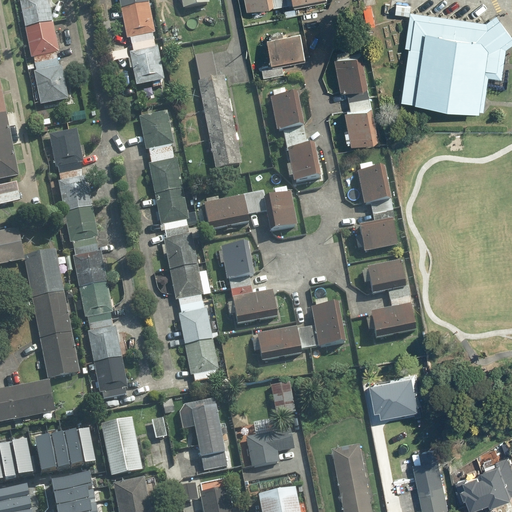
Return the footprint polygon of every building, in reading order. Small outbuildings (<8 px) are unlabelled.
[(17,0),(30,60),(33,59),(36,72),(33,73),(40,107),(68,102),(61,68),(58,69),(55,55),(58,54),(47,0),(17,0)] [(115,0),(117,11),(121,10),(125,41),(130,40),(132,53),(127,54),(130,72),(132,72),(134,88),(151,85),(152,89),(160,88),(159,83),(163,83),(158,49),(154,49),(152,36),(153,36),(147,0),(115,0)] [(208,6),(207,0),(179,0),(182,11),(208,6)] [(267,0),(243,0),(246,11),(268,6),(267,0)] [(484,25),(410,14),(405,49),(410,50),(401,104),(483,117),(489,80),(502,82),(507,49),(511,45),(511,38),(496,16),(484,25)] [(269,34),(270,38),(266,38),(269,62),(305,56),(301,33),(283,36),(283,32),(269,34)] [(200,85),(197,85),(215,172),(241,167),(223,79),(217,81),(212,54),(194,57),(200,85)] [(355,54),(333,59),(340,93),(362,88),(355,54)] [(0,86),(0,181),(18,178),(0,86)] [(291,95),(269,99),(276,133),(298,129),(291,95)] [(366,107),(343,111),(350,145),(373,141),(366,107)] [(167,112),(139,118),(145,152),(149,151),(151,165),(148,166),(160,226),(163,225),(166,240),(163,241),(175,302),(178,301),(181,315),(177,316),(189,377),(193,376),(195,384),(217,380),(215,373),(218,373),(205,311),(203,311),(201,298),(210,296),(206,273),(199,274),(190,228),(187,229),(185,222),(188,221),(176,160),(173,161),(171,152),(175,151),(167,112)] [(72,259),(85,327),(88,327),(89,331),(86,332),(98,393),(101,393),(103,403),(126,398),(124,391),(127,390),(115,328),(113,329),(110,315),(113,315),(101,253),(97,254),(95,240),(98,239),(86,178),(82,178),(79,164),(83,164),(77,131),(49,137),(55,169),(58,168),(61,183),(57,184),(70,252),(74,251),(75,258),(72,259)] [(308,147),(285,152),(292,186),(314,181),(308,147)] [(361,173),(356,174),(362,207),(385,203),(379,169),(372,171),(371,165),(359,167),(361,173)] [(17,183),(0,186),(0,206),(21,202),(17,183)] [(265,198),(264,191),(242,195),(242,198),(228,201),(203,205),(207,228),(247,221),(246,217),(267,213),(270,233),(297,229),(290,193),(287,194),(286,190),(274,192),(274,197),(265,198)] [(359,249),(398,243),(395,221),(356,226),(359,249)] [(16,229),(0,232),(0,266),(23,262),(16,229)] [(242,245),(219,249),(230,317),(239,315),(240,322),(276,316),(272,292),(252,295),(250,282),(249,283),(242,245)] [(47,382),(78,376),(55,251),(24,256),(47,382)] [(409,306),(412,306),(408,285),(404,286),(400,263),(365,269),(365,272),(361,273),(364,286),(369,285),(370,292),(386,289),(390,310),(370,313),(371,320),(366,321),(367,332),(372,332),(373,338),(413,331),(409,306)] [(316,309),(319,326),(305,329),(304,326),(262,333),(266,358),(307,352),(307,349),(325,346),(325,349),(346,345),(339,305),(316,309)] [(386,411),(424,403),(417,371),(375,379),(381,406),(384,405),(386,411)] [(49,382),(0,390),(0,423),(54,414),(49,382)] [(295,414),(289,384),(270,387),(275,417),(295,414)] [(175,416),(173,403),(161,405),(163,418),(175,416)] [(219,427),(215,405),(190,411),(191,416),(179,418),(181,431),(193,428),(202,473),(228,468),(222,440),(228,439),(226,426),(219,427)] [(166,438),(163,419),(145,422),(149,441),(166,438)] [(131,420),(99,427),(110,481),(142,474),(131,420)] [(255,436),(244,438),(251,469),(280,462),(278,453),(294,450),(289,429),(270,434),(268,425),(253,428),(255,436)] [(397,429),(384,432),(390,457),(402,454),(397,429)] [(83,465),(96,463),(90,430),(77,432),(83,465)] [(70,468),(83,465),(77,432),(64,435),(70,468)] [(57,470),(70,468),(64,435),(51,437),(57,470)] [(57,470),(51,437),(36,440),(42,473),(57,470)] [(27,441),(11,444),(17,478),(33,475),(27,441)] [(0,455),(5,481),(17,478),(11,444),(0,446),(0,455)] [(372,511),(358,445),(329,451),(341,511),(372,511)] [(449,511),(438,450),(414,454),(424,511),(419,511),(449,511)] [(475,494),(476,499),(495,493),(496,496),(511,490),(511,457),(511,454),(499,458),(502,466),(473,476),(472,472),(457,477),(464,498),(475,494)] [(52,481),(54,494),(93,487),(90,474),(52,481)] [(144,481),(111,486),(115,511),(154,511),(149,511),(144,481)] [(0,490),(0,504),(30,498),(27,485),(0,490)] [(179,488),(181,505),(197,503),(195,486),(179,488)] [(54,494),(57,507),(96,500),(93,487),(54,494)] [(229,488),(198,495),(201,511),(241,511),(241,508),(233,510),(229,488)] [(298,511),(295,492),(256,500),(257,511),(298,511)] [(0,504),(0,511),(27,511),(33,511),(30,498),(0,504)] [(57,507),(57,511),(98,511),(96,500),(57,507)]
